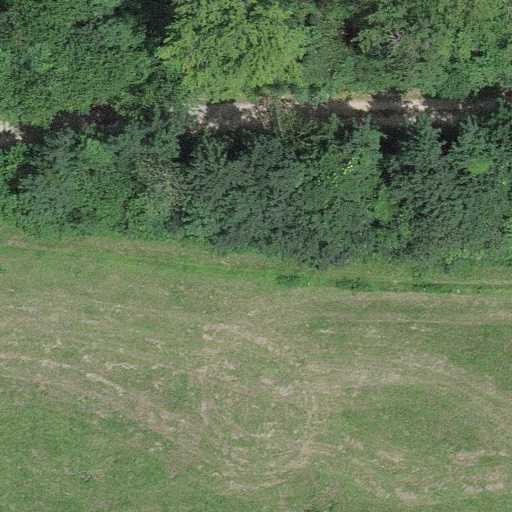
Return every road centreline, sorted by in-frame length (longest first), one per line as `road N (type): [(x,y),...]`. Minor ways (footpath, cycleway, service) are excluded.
road 1 (track): [(0,141),(82,123),(511,121)]
road 2 (track): [(511,270),(0,232)]
